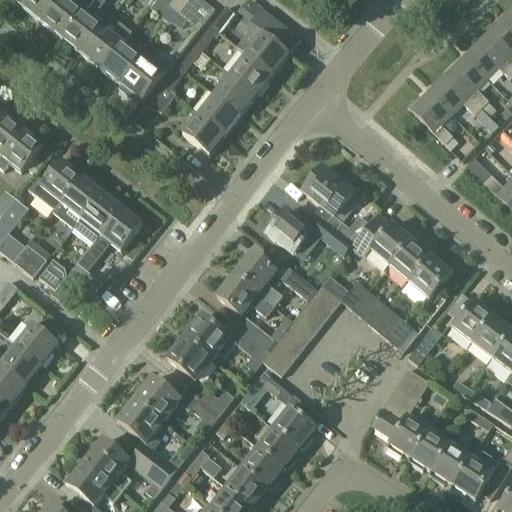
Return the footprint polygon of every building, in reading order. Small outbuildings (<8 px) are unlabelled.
[(42,27),(64,0),(63,0),(29,0),(21,11),(42,27)] [(61,43),(83,15),(95,0),(80,0),(74,8),(64,0),(42,27),(61,43)] [(180,17),(193,0),(178,0),(171,10),(180,17)] [(195,0),(193,0),(180,17),(188,24),(202,6),(195,0)] [(210,30),(216,36),(217,34),(221,37),(236,17),(227,9),(210,30)] [(511,12),(500,24),(511,35),(511,12)] [(81,58),(103,31),(83,15),(61,43),(81,58)] [(245,58),(272,78),(298,45),(262,16),(248,34),(258,42),(245,58)] [(511,35),(500,24),(483,41),(511,70),(511,35)] [(201,55),(216,36),(210,30),(194,49),(201,55)] [(101,74),(122,47),(103,31),(81,58),(101,74)] [(510,84),(511,82),(511,70),(483,41),(464,60),(488,84),(499,73),(510,84)] [(121,90),(143,63),(122,47),(101,74),(121,90)] [(186,74),(201,55),(194,49),(178,69),(181,71),(186,74)] [(257,98),(272,78),(245,58),(230,77),(257,98)] [(140,105),(172,65),(166,60),(152,70),(143,63),(118,94),(131,104),(134,100),(140,105)] [(477,95),(488,84),(464,60),(446,77),(482,113),(488,106),(477,95)] [(171,95),(187,75),(181,71),(165,90),(171,95)] [(241,118),(257,98),(230,77),(214,97),(241,118)] [(475,120),(482,113),(446,77),(430,94),(454,118),(463,109),(475,120)] [(163,116),(175,100),(163,90),(148,109),(163,116)] [(441,131),(454,118),(430,94),(409,114),(445,150),(452,142),(441,131)] [(225,138),(241,118),(214,97),(198,116),(225,138)] [(488,106),(482,113),(490,121),(496,115),(488,106)] [(208,159),(225,138),(198,116),(182,138),(208,159)] [(0,160),(21,134),(2,118),(0,120),(0,160)] [(0,170),(5,174),(9,168),(21,177),(42,150),(21,134),(0,160),(0,170)] [(464,163),(479,147),(470,139),(455,155),(464,163)] [(452,142),(445,150),(450,155),(457,147),(452,142)] [(490,147),(486,151),(491,157),(496,153),(490,147)] [(467,170),(466,171),(475,179),(482,172),(474,163),(467,170)] [(54,215),(81,181),(60,165),(43,186),(38,182),(28,195),(54,215)] [(333,221),(353,196),(322,170),(302,196),(333,221)] [(365,173),(359,180),(364,185),(368,185),(372,179),(365,173)] [(89,187),(81,181),(54,215),(54,216),(74,233),(101,197),(105,193),(93,183),(89,187)] [(511,216),(511,183),(503,192),(491,181),(484,189),(495,199),(511,216)] [(0,220),(1,221),(16,202),(6,195),(0,201),(0,220)] [(94,245),(121,212),(101,197),(76,231),(94,245)] [(0,249),(29,212),(16,202),(0,222),(0,249)] [(320,210),(313,219),(325,228),(332,220),(320,210)] [(121,212),(94,245),(79,265),(91,274),(111,248),(120,255),(141,228),(121,212)] [(317,238),(315,236),(286,213),(266,238),(292,259),(305,243),(312,249),(320,240),(340,255),(347,247),(335,237),(324,228),(317,238)] [(356,247),(371,228),(362,221),(351,235),(342,228),(335,237),(347,247),(353,251),(356,247)] [(389,270),(414,242),(393,224),(382,237),(371,228),(356,247),(367,256),(369,253),(389,270)] [(409,286),(433,258),(414,242),(389,270),(409,286)] [(33,283),(45,268),(48,265),(27,249),(13,267),(33,283)] [(265,288),(275,276),(264,267),(251,257),(233,279),(273,310),(281,300),(265,288)] [(433,258),(409,286),(428,303),(452,274),(433,258)] [(56,294),(66,281),(65,273),(53,265),(40,282),(56,294)] [(96,296),(103,288),(78,267),(71,276),(96,296)] [(291,274),(284,283),(307,302),(314,293),(312,291),(291,274)] [(265,320),(272,310),(233,279),(216,300),(241,318),(250,307),(265,320)] [(0,312),(16,292),(8,286),(0,296),(0,312)] [(349,313),(364,294),(357,288),(341,306),(349,313)] [(314,300),(332,314),(339,305),(321,291),(314,300)] [(358,320),(374,302),(364,294),(349,313),(358,320)] [(324,324),(332,314),(314,300),(306,310),(324,324)] [(368,328),(383,310),(374,302),(358,320),(368,328)] [(473,348),(496,318),(475,302),(452,332),(473,348)] [(317,333),(324,324),(306,310),(299,319),(317,333)] [(377,336),(393,317),(383,310),(368,328),(377,336)] [(393,317),(377,336),(396,352),(412,333),(393,317)] [(493,363),(511,338),(511,329),(496,318),(473,348),(493,363)] [(309,343),(317,333),(299,319),(292,328),(309,343)] [(222,359),(233,346),(221,336),(201,320),(183,342),(211,364),(215,360),(219,355),(222,359)] [(264,355),(273,343),(250,323),(240,334),(264,355)] [(15,349),(42,370),(58,350),(57,348),(66,337),(50,324),(41,336),(31,328),(15,349)] [(302,352),(309,343),(292,328),(284,338),(302,352)] [(417,370),(442,338),(433,331),(407,363),(417,370)] [(295,361),(302,352),(284,338),(277,347),(295,361)] [(511,378),(511,338),(493,363),(511,378)] [(247,341),(239,351),(253,362),(248,369),(255,375),(262,366),(268,358),(264,355),(247,341)] [(194,385),(211,364),(183,342),(166,363),(194,385)] [(287,371),(295,361),(277,347),(269,357),(287,371)] [(0,368),(26,390),(42,370),(15,349),(0,367),(0,368)] [(279,380),(287,371),(269,357),(268,358),(262,366),(279,380)] [(0,400),(11,409),(26,390),(0,368),(0,400)] [(400,383),(421,397),(427,387),(406,373),(400,383)] [(275,401),(283,392),(263,376),(256,386),(275,401)] [(132,403),(162,426),(179,404),(151,382),(145,389),(141,389),(135,397),(136,401),(134,403),(132,403)] [(415,407),(421,397),(400,383),(393,394),(415,407)] [(464,399),(468,392),(456,384),(452,390),(464,399)] [(188,396),(219,420),(233,402),(226,396),(218,405),(195,387),(188,396)] [(476,406),(480,400),(468,392),(464,399),(476,406)] [(408,417),(415,407),(393,394),(387,403),(408,417)] [(250,395),(240,407),(251,415),(260,403),(250,395)] [(205,438),(219,420),(188,396),(181,404),(204,423),(197,432),(205,438)] [(0,422),(11,409),(0,400),(0,422)] [(456,404),(451,401),(444,412),(449,415),(456,404)] [(145,448),(162,426),(132,403),(130,404),(124,412),(124,415),(116,426),(145,448)] [(387,403),(370,430),(389,442),(385,449),(401,459),(402,456),(411,462),(429,434),(406,420),(408,417),(387,403)] [(272,432),(299,453),(315,433),(288,411),(272,432)] [(492,427),(471,413),(467,421),(488,434),(492,427)] [(224,426),(232,432),(241,421),(233,415),(224,426)] [(223,443),(232,432),(224,426),(216,437),(223,443)] [(283,473),(299,453),(272,432),(256,452),(283,473)] [(429,480),(450,448),(429,434),(411,462),(408,466),(429,480)] [(83,467),(122,497),(131,485),(120,477),(129,466),(102,444),(83,467)] [(451,494),(472,462),(450,448),(429,480),(451,494)] [(138,458),(169,484),(185,465),(173,457),(167,466),(145,449),(138,458)] [(511,450),(504,462),(503,461),(499,466),(478,452),(472,462),(451,494),(472,508),(480,496),(490,503),(511,469),(511,450)] [(267,493),(283,473),(256,452),(241,472),(267,493)] [(193,466),(200,472),(209,461),(202,455),(193,466)] [(155,501),(169,484),(138,458),(131,467),(155,486),(148,495),(155,501)] [(192,482),(200,472),(193,466),(185,476),(192,482)] [(113,508),(122,497),(83,467),(66,488),(94,510),(103,499),(113,508)] [(225,492),(251,511),(252,511),(267,493),(241,472),(225,492)] [(176,502),(190,511),(198,498),(174,483),(160,505),(170,511),(176,502)] [(511,511),(511,491),(498,511),(511,511)] [(251,511),(225,492),(210,511),(251,511)]
